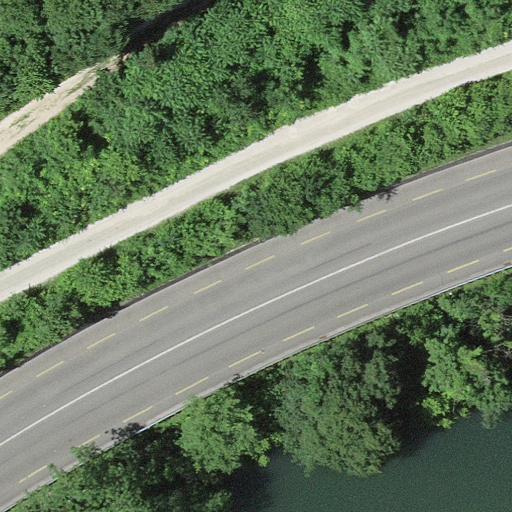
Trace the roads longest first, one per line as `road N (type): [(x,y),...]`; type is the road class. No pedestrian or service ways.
road 1 (primary): [(511,208),(253,310),(0,446)]
road 2 (track): [(0,274),(424,74),(511,48)]
road 3 (track): [(179,0),(0,134)]
